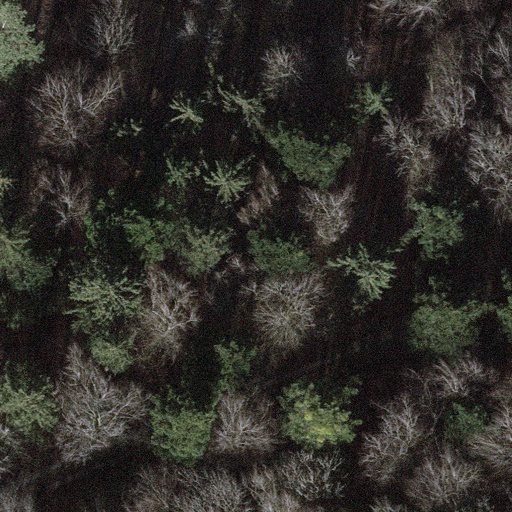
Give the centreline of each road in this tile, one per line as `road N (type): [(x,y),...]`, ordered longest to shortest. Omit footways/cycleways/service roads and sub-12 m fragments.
road 1 (track): [(511,299),(0,507)]
road 2 (track): [(0,139),(511,31)]
road 3 (track): [(511,476),(253,479),(51,511)]
